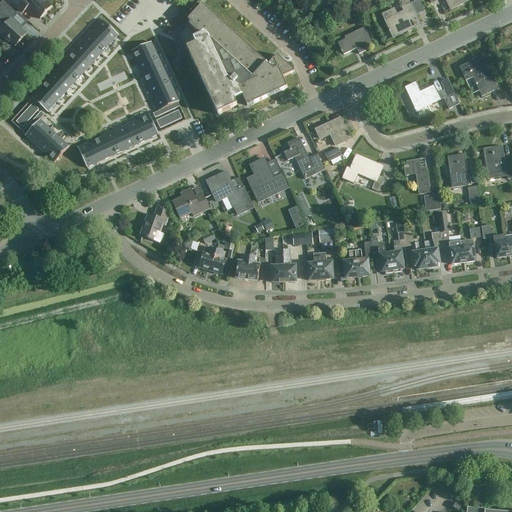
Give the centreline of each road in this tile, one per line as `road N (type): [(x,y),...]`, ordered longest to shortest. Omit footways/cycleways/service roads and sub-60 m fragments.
road 1 (residential): [(101,207),(136,263),(231,303),(322,305),(511,279)]
road 2 (secondary): [(50,511),(465,452)]
road 3 (unclassified): [(101,207),(349,88)]
road 4 (residential): [(511,114),(390,145),(372,134),(349,88)]
road 5 (track): [(270,306),(282,341),(436,319)]
road 6 (unclassified): [(349,88),(511,11)]
road 7 (residential): [(0,90),(81,1)]
